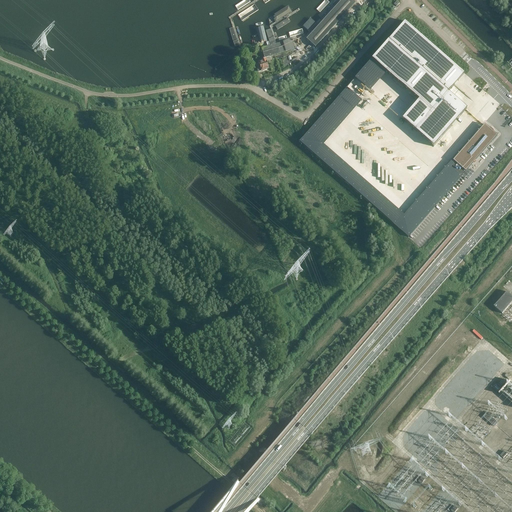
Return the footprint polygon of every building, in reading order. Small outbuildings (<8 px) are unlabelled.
[(254,0),(242,0),(228,9),(232,15),(254,0)] [(342,0),(306,40),(315,48),(355,3),(351,0),(342,0)] [(336,1),(335,0),(326,0),(321,7),(326,12),(336,1)] [(239,15),(241,18),(254,11),(251,7),(239,15)] [(324,15),(319,11),(307,24),(312,28),(324,15)] [(303,18),(299,12),(286,20),(290,27),(303,18)] [(239,21),(234,23),(240,42),(245,40),(239,21)] [(371,59),(355,78),(370,92),(386,73),(418,100),(402,119),(433,147),(467,109),(447,93),(454,85),(464,74),(404,22),(388,40),(371,59)] [(306,35),(303,27),(284,32),(286,40),(306,35)] [(232,28),(227,29),(232,48),(238,46),(232,28)] [(262,53),(264,58),(294,50),(291,40),(282,42),(276,44),(271,30),(265,31),(270,46),(262,48),(263,53),(262,53)] [(258,63),(261,71),(268,69),(265,59),(260,60),(260,61),(258,62),(258,63)] [(453,162),(449,167),(461,177),(497,136),(491,131),(492,131),(492,130),(492,129),(491,129),(490,129),(484,125),(452,161),(453,162)] [(494,307),(496,308),(502,314),(511,302),(511,296),(507,292),(494,307)] [(481,378),(486,382),(498,369),(494,364),(481,378)] [(499,394),(511,405),(511,382),(510,381),(499,394)] [(487,413),(483,417),(494,427),(498,423),(487,413)]
